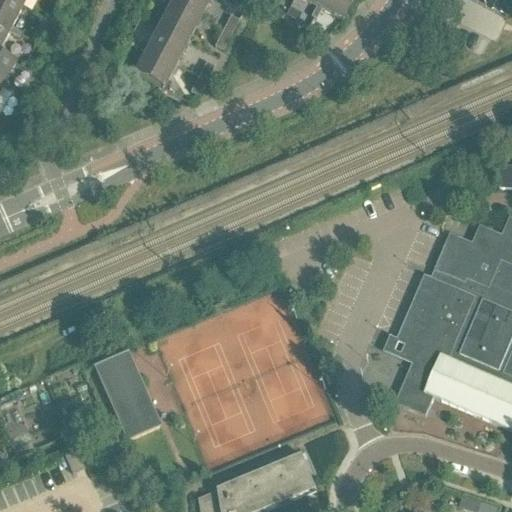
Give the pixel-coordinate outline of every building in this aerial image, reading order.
[(0,0),(21,12),(27,0),(0,0)] [(21,12),(0,0),(0,30),(17,40),(19,36),(10,32),(21,12)] [(167,0),(163,0),(163,1),(201,21),(211,0),(174,0),(173,3),(167,0)] [(299,0),(315,8),(311,17),(313,19),(323,0),(299,0)] [(323,0),(313,19),(316,20),(321,11),(344,23),(356,0),(323,0)] [(161,4),(170,8),(159,28),(189,44),(201,21),(163,1),(161,4)] [(223,33),(231,37),(238,23),(230,19),(223,33)] [(149,49),(139,44),(138,46),(177,67),(189,44),(159,28),(149,49)] [(0,51),(8,36),(17,40),(0,30),(0,51)] [(214,49),(222,53),(231,37),(223,33),(214,49)] [(137,49),(146,54),(135,76),(164,91),(177,67),(138,46),(137,49)] [(0,89),(12,96),(13,92),(3,87),(14,66),(0,57),(0,89)] [(199,78),(207,83),(214,69),(206,65),(199,78)] [(199,78),(197,81),(189,76),(184,85),(193,90),(190,95),(198,99),(207,83),(199,78)] [(12,96),(0,89),(0,93),(1,92),(11,98),(12,96)] [(511,169),(491,168),(489,184),(501,185),(500,192),(511,193),(511,169)] [(394,407),(425,420),(433,401),(511,434),(511,221),(508,220),(500,238),(478,229),(470,247),(449,238),(434,274),(438,276),(435,283),(425,279),(398,343),(391,340),(385,355),(411,367),(394,407)] [(210,310),(214,319),(227,314),(223,305),(210,310)] [(127,355),(94,369),(126,444),(159,429),(127,355)] [(22,391),(0,400),(0,410),(14,405),(14,404),(25,399),(22,391)] [(93,468),(85,450),(63,459),(71,477),(93,468)] [(199,504),(200,511),(272,511),(317,494),(302,459),(219,493),(219,496),(199,504)]
